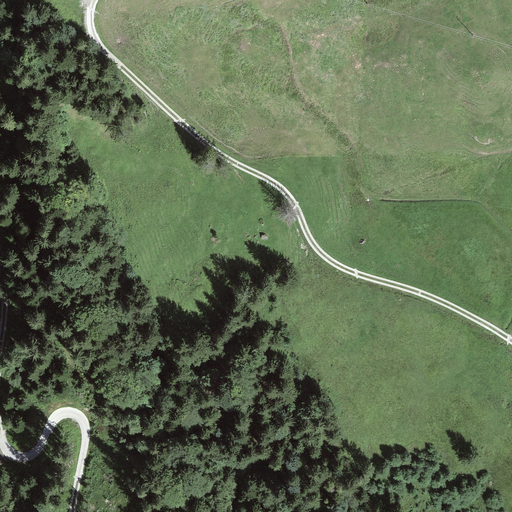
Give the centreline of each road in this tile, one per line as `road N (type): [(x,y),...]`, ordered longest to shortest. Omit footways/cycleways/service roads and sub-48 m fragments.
road 1 (track): [(511,341),(447,304),(345,269),(320,252),(280,187),(205,143),(105,51),(93,32),(95,0)]
road 2 (track): [(0,431),(7,450),(20,457),(39,447),(62,413),(83,420),(72,511)]
